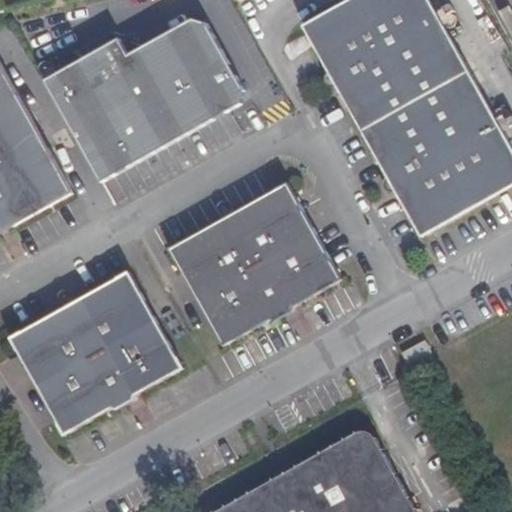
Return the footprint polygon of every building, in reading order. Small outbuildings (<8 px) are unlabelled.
[(409,196),(404,200),(424,238),(511,187),(511,144),(432,0),(333,0),(302,18),(323,55),(329,52),(333,59),(327,62),(322,65),(320,68),(320,74),(323,79),(326,81),(332,81),(336,79),(342,75),(347,82),(340,86),(387,170),(392,166),(396,174),(391,177),(385,183),(385,190),(390,193),(394,194),(399,193),(405,189),(409,196)] [(118,32),(42,75),(100,176),(239,99),(244,84),(205,15),(191,13),(127,48),(118,32)] [(329,52),(323,55),(327,62),(333,59),(329,52)] [(336,79),(340,86),(347,82),(342,75),(336,79)] [(0,215),(5,225),(63,191),(0,77),(0,215)] [(387,170),(391,177),(396,174),(392,166),(387,170)] [(286,180),(166,247),(220,345),(339,278),(286,180)] [(399,193),(404,200),(409,196),(405,189),(399,193)] [(126,269),(7,336),(61,434),(112,405),(180,366),(126,269)] [(439,333),(402,353),(409,366),(447,346),(439,333)] [(362,430),(357,430),(211,511),(412,511),(372,437),(368,433),(362,430)]
